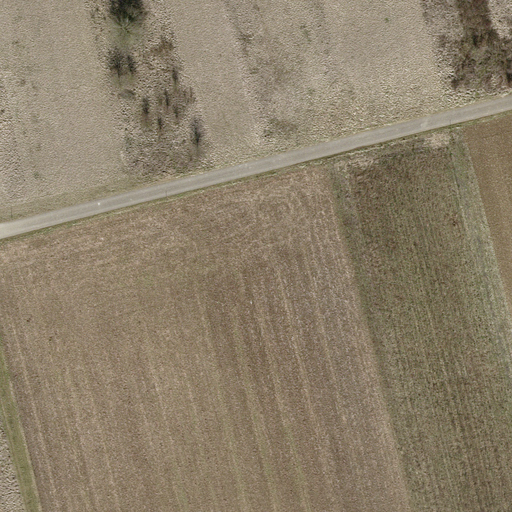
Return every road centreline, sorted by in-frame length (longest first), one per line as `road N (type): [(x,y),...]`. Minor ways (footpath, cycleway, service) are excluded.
road 1 (track): [(0,232),(511,103)]
road 2 (track): [(0,373),(34,511)]
